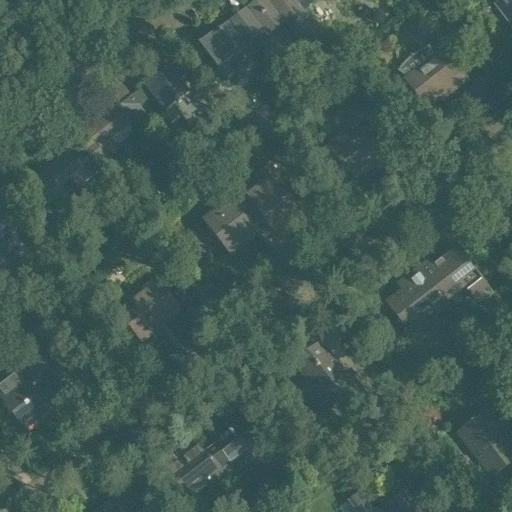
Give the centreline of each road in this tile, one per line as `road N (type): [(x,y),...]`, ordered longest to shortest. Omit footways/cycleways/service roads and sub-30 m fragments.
road 1 (residential): [(7,511),(511,124)]
road 2 (residential): [(0,149),(193,0)]
